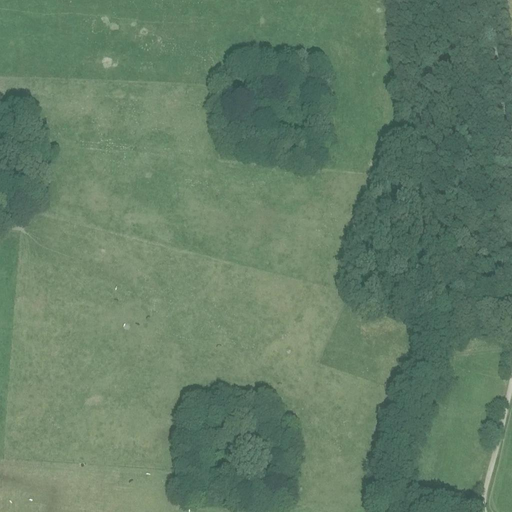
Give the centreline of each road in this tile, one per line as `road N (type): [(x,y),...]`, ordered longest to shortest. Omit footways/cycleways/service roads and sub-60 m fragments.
road 1 (unknown): [(454,0),(462,102),(452,251),(464,314),(511,330)]
road 2 (track): [(511,225),(485,0)]
road 3 (track): [(511,379),(484,511)]
